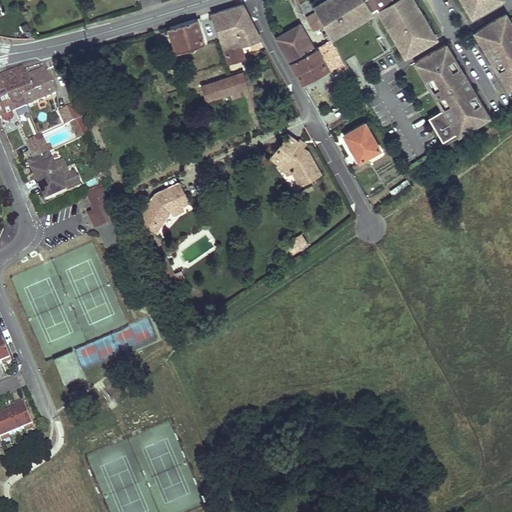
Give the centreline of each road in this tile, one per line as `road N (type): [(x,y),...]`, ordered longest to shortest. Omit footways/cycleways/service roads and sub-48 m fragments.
road 1 (residential): [(373,228),(268,39),(255,0)]
road 2 (unknown): [(413,147),(383,87),(411,61),(511,7)]
road 3 (tertiary): [(0,55),(207,0)]
road 4 (residential): [(499,102),(435,0)]
